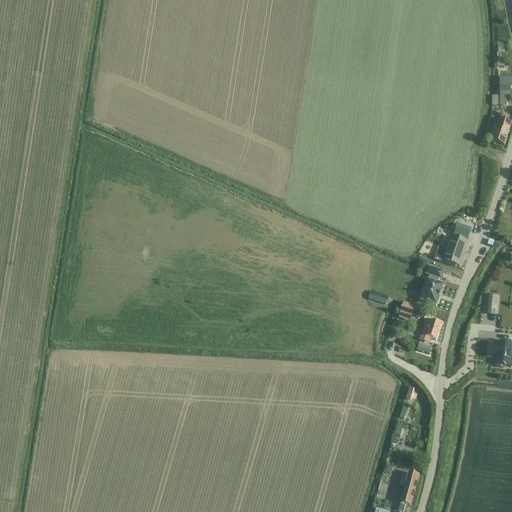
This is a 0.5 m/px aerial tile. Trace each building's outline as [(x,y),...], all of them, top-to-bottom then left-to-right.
[(509,88),(499,89),(500,99),(510,98),(509,88)] [(504,146),(511,123),(499,119),(496,127),(493,126),(488,141),(504,146)] [(458,230),(469,234),(473,223),(464,220),(463,225),(460,224),(458,230)] [(446,251),(442,261),(460,267),(468,244),(450,238),(449,241),(448,240),(447,242),(445,250),(446,251)] [(419,265),(416,272),(425,275),(425,276),(430,278),(429,281),(427,280),(420,302),(436,307),(438,300),(439,301),(441,294),(441,293),(443,287),(443,286),(437,285),(438,284),(439,281),(439,280),(441,281),(443,275),(443,273),(435,271),(428,268),(419,265)] [(483,295),(481,313),(483,313),(483,314),(490,315),(491,307),(492,297),(492,296),(483,295)] [(410,322),(414,308),(403,304),(399,318),(410,322)] [(424,319),(426,312),(415,308),(412,316),(424,319)] [(436,342),(442,325),(426,320),(419,341),(428,344),(430,340),(436,342)] [(488,344),(487,357),(495,358),(494,367),(511,369),(511,360),(511,344),(497,343),(497,345),(488,344)] [(419,344),(416,352),(429,356),(431,348),(419,344)] [(403,511),(405,506),(411,508),(419,477),(408,474),(408,476),(404,488),(400,505),(398,511),(403,511)]
